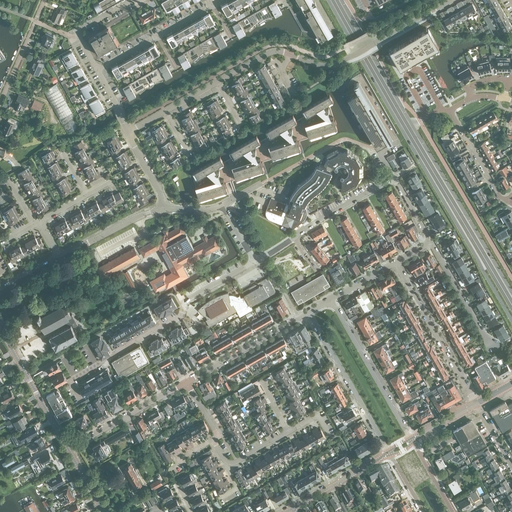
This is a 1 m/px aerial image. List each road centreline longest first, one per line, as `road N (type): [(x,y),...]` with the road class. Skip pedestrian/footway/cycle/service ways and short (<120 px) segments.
road 1 (tertiary): [(328,0),(511,320)]
road 2 (tertiary): [(511,292),(412,125)]
road 3 (unclassified): [(290,54),(333,65),(452,0)]
road 4 (unclassified): [(117,352),(254,262)]
road 5 (unclassified): [(476,403),(393,262)]
road 6 (residential): [(308,312),(388,451)]
road 7 (residential): [(409,439),(330,300)]
road 8 (tertiary): [(412,125),(341,0)]
road 9 (unclassified): [(185,380),(308,312)]
road 10 (secondary): [(68,449),(0,328)]
road 11 (unclassified): [(68,449),(185,380)]
road 12 (unclassified): [(357,75),(397,143),(379,152),(393,179)]
road 13 (unclassified): [(490,347),(427,240)]
road 14 (unclassified): [(59,257),(140,213),(169,209)]
